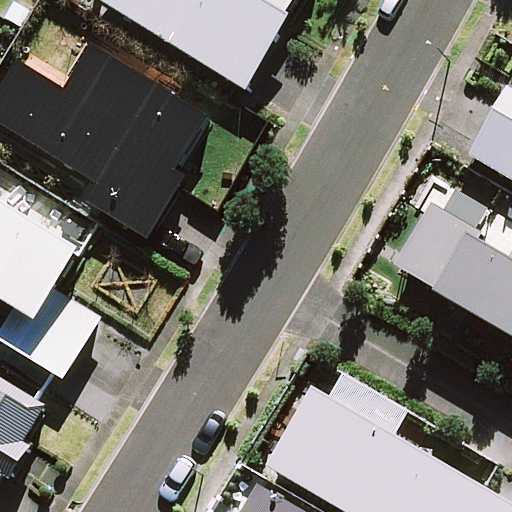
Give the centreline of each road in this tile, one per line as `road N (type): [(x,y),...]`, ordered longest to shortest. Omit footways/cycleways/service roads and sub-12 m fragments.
road 1 (residential): [(429,0),(254,285)]
road 2 (residential): [(254,285),(511,439)]
road 3 (residential): [(254,285),(112,511)]
